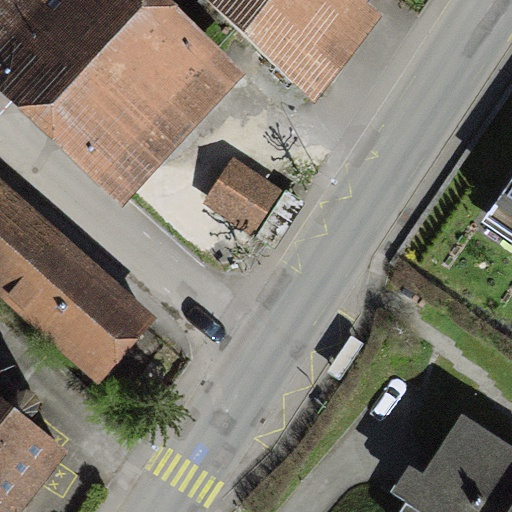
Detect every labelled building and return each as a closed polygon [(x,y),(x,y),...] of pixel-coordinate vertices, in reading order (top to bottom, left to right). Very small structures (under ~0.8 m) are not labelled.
[(275,79),(186,0),(25,0),(0,28),(0,71),(157,211),(275,79)] [(411,0),(230,0),(340,88),(411,0)] [(172,328),(0,168),(0,263),(124,379),(172,328)] [(511,176),(482,222),(511,242),(511,176)] [(0,511),(82,511),(117,459),(0,384),(0,511)] [(511,511),(511,435),(481,414),(413,511),(511,511)]
